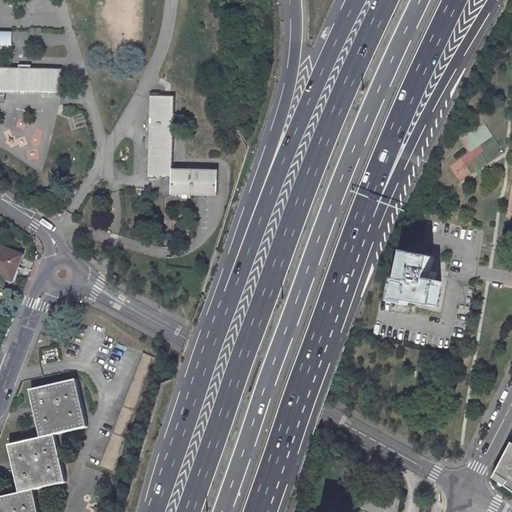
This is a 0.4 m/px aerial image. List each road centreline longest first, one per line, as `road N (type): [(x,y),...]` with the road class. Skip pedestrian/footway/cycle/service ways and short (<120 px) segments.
road 1 (trunk): [(221,511),(318,237),(418,0)]
road 2 (trunk): [(384,0),(290,224),(188,511)]
road 3 (trunk): [(355,0),(259,214),(173,451)]
road 4 (trunk): [(294,0),(281,114),(217,291),(173,451)]
road 5 (residential): [(76,277),(466,492)]
road 6 (trunk): [(341,276),(491,0)]
road 7 (trunk): [(341,276),(390,139),(453,0)]
road 8 (trunk): [(260,511),(341,276)]
road 9 (residential): [(52,284),(0,397)]
